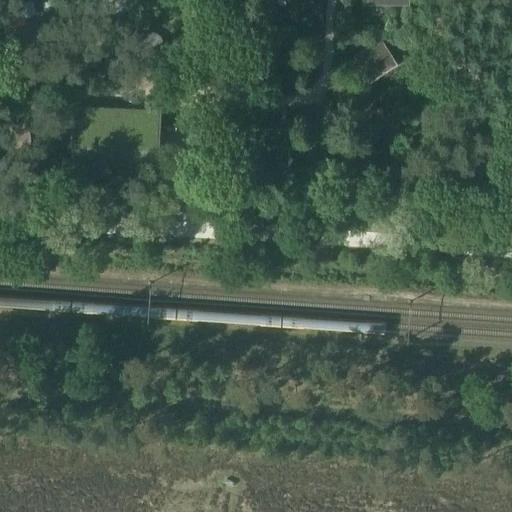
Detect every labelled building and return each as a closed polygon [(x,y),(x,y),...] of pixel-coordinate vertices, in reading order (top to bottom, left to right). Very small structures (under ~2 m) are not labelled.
[(44,11),(53,8),(50,0),(42,3),(44,11)] [(33,1),(0,11),(0,26),(16,22),(17,27),(27,24),(26,19),(37,15),(33,1)] [(147,19),(136,23),(139,33),(150,30),(147,19)] [(244,64),(226,26),(211,33),(221,54),(217,56),(222,67),(226,65),(229,71),(244,64)] [(296,29),(266,28),(265,58),(295,59),(296,29)] [(362,37),(354,41),(360,51),(355,55),(370,80),(396,62),(380,38),(368,46),(362,37)] [(6,40),(0,49),(0,53),(10,60),(18,48),(6,40)] [(357,92),(348,90),(346,101),(355,103),(357,92)] [(161,110),(77,104),(73,160),(157,166),(161,110)] [(0,149),(32,146),(30,129),(11,131),(10,125),(0,125),(0,149)] [(287,128),(254,129),(255,163),(289,161),(287,128)] [(397,136),(385,136),(386,145),(398,144),(397,136)] [(350,141),(340,169),(368,178),(378,150),(350,141)]
